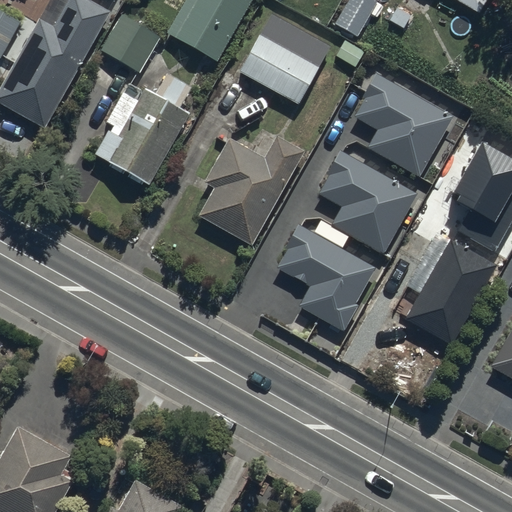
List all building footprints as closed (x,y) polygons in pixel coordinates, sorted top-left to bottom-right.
[(0,111),(44,136),(109,20),(73,0),(72,0),(52,36),(38,28),(0,95),(0,111)] [(254,8),(240,0),(186,0),(164,39),(218,70),(254,8)] [(376,9),(359,0),(350,0),(332,33),(356,46),(376,9)] [(443,0),(478,19),(488,0),(443,0)] [(0,62),(19,28),(0,17),(0,62)] [(160,43),(118,20),(82,85),(119,105),(122,99),(133,78),(139,81),(160,43)] [(329,55),(267,21),(237,77),(298,110),(329,55)] [(365,104),(354,125),(377,137),(366,156),(420,184),(453,124),(373,81),(361,103),(365,104)] [(147,193),(187,121),(178,116),(190,95),(167,82),(156,102),(144,96),(138,107),(122,99),(119,105),(118,106),(117,105),(105,128),(112,131),(94,164),(147,193)] [(511,158),(482,142),(451,197),(471,208),(458,232),(495,252),(511,220),(511,158)] [(250,253),(302,159),(276,144),(264,165),(229,145),(203,190),(213,196),(198,223),(250,253)] [(417,201),(336,156),(324,177),(330,180),(318,203),(339,215),(331,230),(384,259),(417,201)] [(375,275),(296,232),(284,254),(287,256),(276,277),(308,295),(298,313),(344,338),(357,313),(355,311),(375,275)] [(497,273),(450,245),(402,329),(449,356),(497,273)] [(511,334),(489,375),(511,387),(511,334)] [(70,454),(18,424),(0,455),(0,511),(55,511),(76,475),(63,467),(70,454)] [(180,511),(187,501),(136,473),(118,505),(112,501),(105,511),(180,511)]
